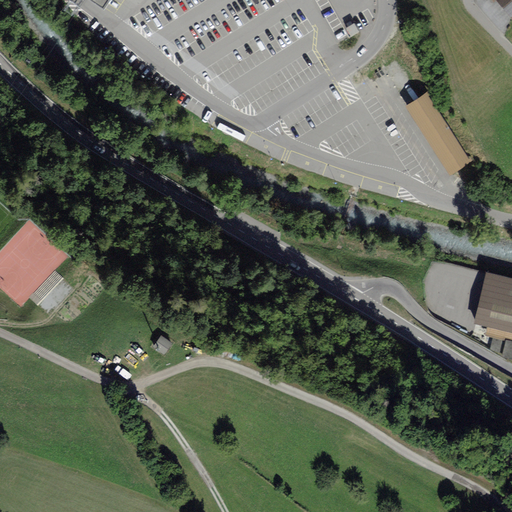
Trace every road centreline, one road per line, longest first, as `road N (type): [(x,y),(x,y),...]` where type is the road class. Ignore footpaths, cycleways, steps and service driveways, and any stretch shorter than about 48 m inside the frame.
road 1 (tertiary): [(0,65),(116,159),(355,298)]
road 2 (unclassified): [(503,511),(480,490),(255,372),(208,360),(127,390)]
road 3 (unclassified): [(511,369),(423,318),(396,289),(374,286),(355,298)]
road 4 (tertiary): [(355,298),(511,396)]
road 5 (unclassified): [(127,390),(0,333)]
road 6 (track): [(225,511),(150,403)]
